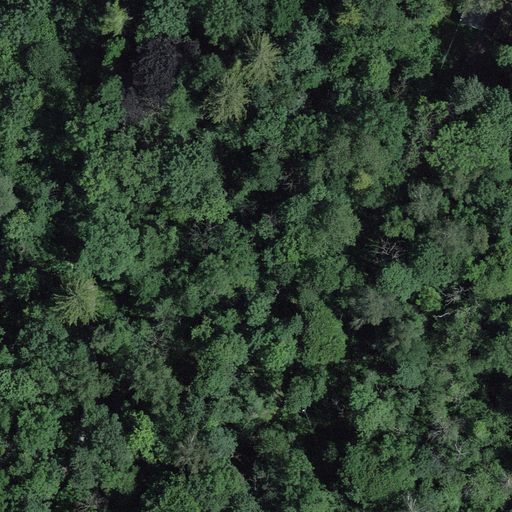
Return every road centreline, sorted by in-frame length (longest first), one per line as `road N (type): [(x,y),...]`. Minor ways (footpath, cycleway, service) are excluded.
road 1 (track): [(159,0),(120,40),(107,71),(85,226),(91,428),(36,511)]
road 2 (track): [(219,511),(287,382),(354,314),(484,37)]
